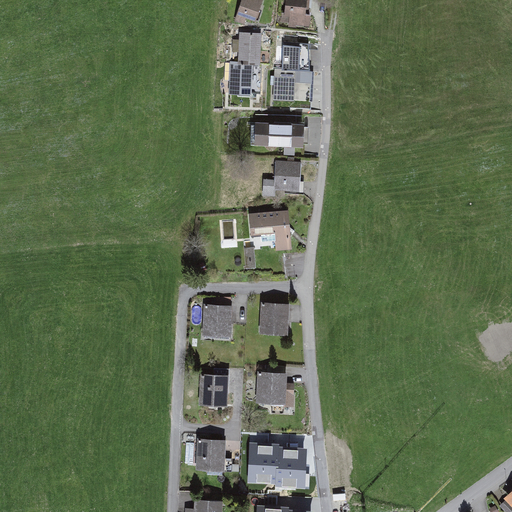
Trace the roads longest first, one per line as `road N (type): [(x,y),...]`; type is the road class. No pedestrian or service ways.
road 1 (residential): [(307,289),(188,293),(175,511)]
road 2 (residential): [(316,4),(327,43),(328,120),(307,289)]
road 3 (residential): [(307,289),(328,511)]
